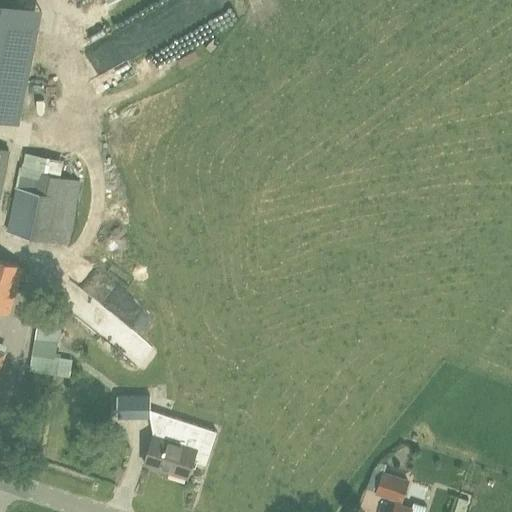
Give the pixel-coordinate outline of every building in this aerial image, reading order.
[(0,147),(0,197),(10,149),(0,147)] [(17,172),(35,173),(35,166),(56,168),(57,153),(18,150),(17,172)] [(17,185),(8,232),(30,237),(69,244),(81,180),(60,176),(44,173),(41,189),(17,185)] [(0,311),(10,315),(25,267),(0,258),(0,311)] [(71,289),(63,301),(96,324),(107,308),(92,297),(89,301),(71,289)] [(124,318),(137,326),(148,310),(135,302),(124,318)] [(133,362),(149,344),(111,311),(96,328),(133,362)] [(56,325),(37,322),(34,338),(34,339),(55,341),(56,325)] [(161,464),(189,473),(193,460),(205,464),(216,431),(150,409),(149,395),(117,396),(118,418),(150,417),(152,433),(143,462),(160,468),(161,464)] [(379,461),(373,470),(367,488),(377,491),(377,492),(401,500),(407,481),(384,473),(387,464),(379,461)]
